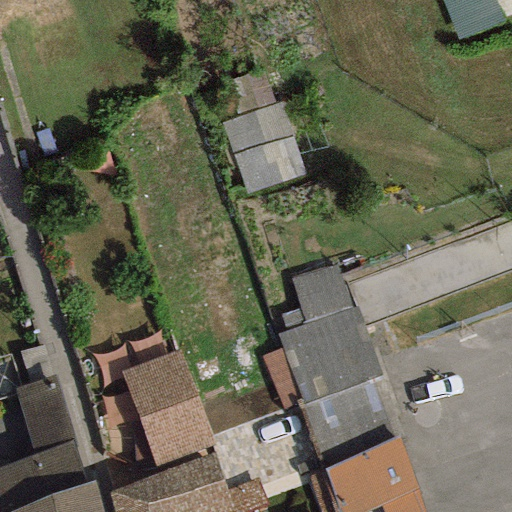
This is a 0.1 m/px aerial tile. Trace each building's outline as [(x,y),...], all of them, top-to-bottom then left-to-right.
[(248,183),(304,163),(281,96),(225,115),(248,183)] [(306,325),(279,333),(310,433),(388,409),(343,260),(291,275),(306,325)] [(117,372),(154,467),(214,444),(178,349),(117,372)] [(101,511),(94,482),(84,486),(71,440),(53,377),(13,390),(32,455),(26,457),(0,467),(0,511),(101,511)] [(422,511),(394,441),(321,471),(337,511),(358,511),(380,503),(383,511),(422,511)] [(107,494),(111,511),(229,511),(212,455),(107,494)]
